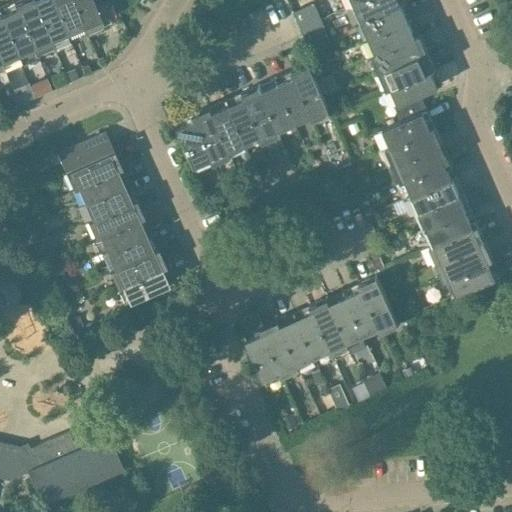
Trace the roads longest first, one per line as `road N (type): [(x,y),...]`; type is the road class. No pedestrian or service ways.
road 1 (residential): [(511,487),(292,498),(278,484),(219,325),(220,297)]
road 2 (residential): [(220,297),(143,110),(126,94)]
road 3 (residential): [(126,94),(293,29)]
road 4 (residential): [(220,297),(373,233)]
road 5 (residential): [(0,136),(96,96),(126,94)]
road 6 (residential): [(511,197),(473,116),(477,74)]
